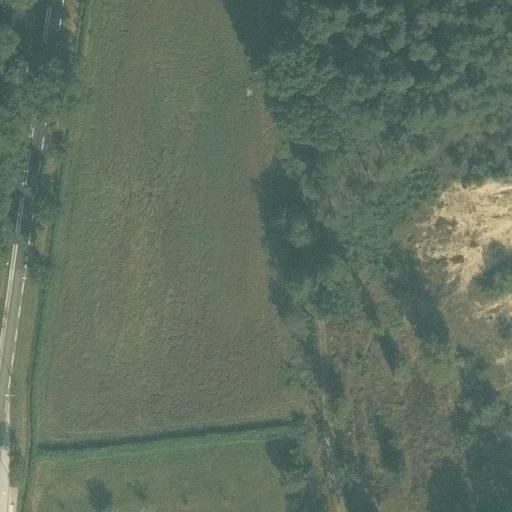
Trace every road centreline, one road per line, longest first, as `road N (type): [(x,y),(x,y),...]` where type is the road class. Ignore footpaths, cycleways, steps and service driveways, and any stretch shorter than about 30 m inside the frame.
road 1 (track): [(299,0),(322,331),(318,447),(339,511)]
road 2 (primary): [(50,0),(0,352)]
